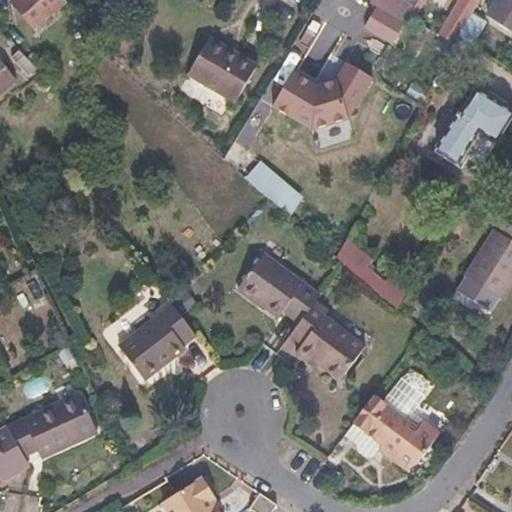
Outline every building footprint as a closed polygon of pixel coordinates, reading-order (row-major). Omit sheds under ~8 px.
[(31,30),(52,12),(50,0),(11,0),(9,3),(31,30)] [(62,1),(61,0),(50,0),(52,11),(62,1)] [(404,24),(413,8),(399,0),(373,0),(371,4),(404,24)] [(462,36),(475,13),(482,0),(463,0),(444,34),(458,43),(462,36)] [(511,0),(500,0),(490,15),(511,29),(511,0)] [(488,21),(475,13),(462,36),(474,44),(488,21)] [(474,44),(462,36),(458,43),(436,82),(447,88),(465,58),(471,61),(479,48),(474,44)] [(255,71),(207,41),(185,79),(231,108),(255,71)] [(21,77),(27,85),(40,72),(16,46),(8,52),(24,74),(21,77)] [(348,117),(372,76),(331,52),(314,82),(294,70),(274,103),(312,127),(317,146),(353,136),(348,117)] [(0,59),(0,92),(16,81),(0,59)] [(459,111),(457,110),(435,145),(459,160),(478,130),(495,141),(511,115),(511,109),(475,86),(459,111)] [(263,167),(251,181),(289,214),(301,200),(263,167)] [(511,280),(511,240),(495,231),(466,278),(500,299),(511,280)] [(337,255),(346,263),(397,306),(407,290),(346,239),(337,255)] [(317,302),(262,262),(237,297),(276,325),(281,318),(297,330),(312,309),(317,302)] [(187,287),(174,296),(181,304),(193,295),(187,287)] [(164,314),(167,318),(127,348),(155,386),(195,357),(191,351),(204,342),(177,304),(164,314)] [(297,330),(287,344),(300,353),(293,362),(308,373),(312,368),(337,386),(362,353),(320,323),(324,318),(312,309),(297,330)] [(403,377),(383,402),(409,421),(427,395),(430,388),(429,380),(424,374),(417,371),(409,372),(403,377)] [(9,428),(24,454),(37,447),(43,457),(97,425),(76,389),(9,428)] [(374,395),(355,422),(368,431),(389,447),(385,452),(407,467),(420,464),(441,434),(425,422),(419,429),(409,421),(383,402),(374,395)] [(30,464),(24,454),(9,428),(8,426),(0,430),(0,471),(10,466),(14,474),(30,464)] [(368,431),(358,446),(359,453),(373,462),(380,461),(385,452),(389,447),(368,431)] [(0,471),(0,480),(1,481),(14,474),(10,466),(0,471)] [(205,477),(163,503),(168,511),(220,511),(213,500),(218,498),(205,477)] [(259,511),(269,511),(267,495),(256,509),(259,511)]
